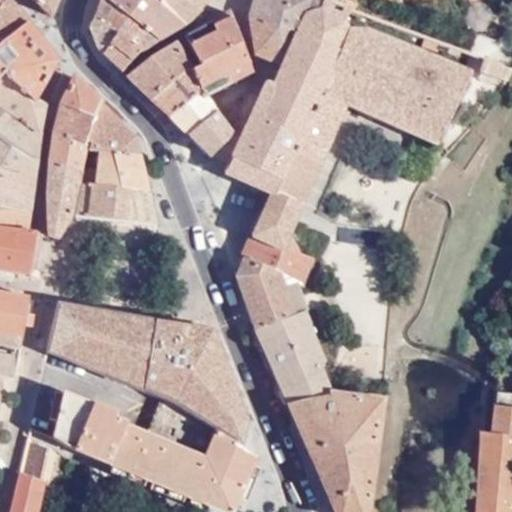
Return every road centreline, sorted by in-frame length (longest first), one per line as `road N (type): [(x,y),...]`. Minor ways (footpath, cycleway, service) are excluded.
road 1 (secondary): [(303,511),(157,141),(79,51),(78,0)]
road 2 (residential): [(35,361),(0,511)]
